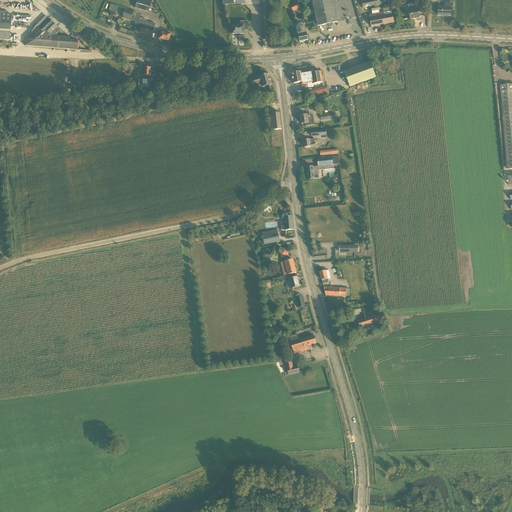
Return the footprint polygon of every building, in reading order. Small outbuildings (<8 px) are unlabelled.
[(137,0),(134,8),(149,12),(151,6),(144,4),(145,0),(137,0)] [(311,0),(318,26),(327,24),(328,25),(328,26),(330,26),(331,26),(331,25),(332,24),(332,23),(338,22),(333,0),(311,0)] [(444,7),(438,7),(438,15),(451,15),(452,3),(445,3),(444,7)] [(118,7),(110,4),(109,10),(116,13),(118,7)] [(420,18),(418,9),(415,10),(414,4),(408,5),(409,11),(411,19),(420,18)] [(122,18),(135,22),(135,23),(142,25),(140,33),(145,35),(147,27),(144,26),(146,20),(137,17),(137,16),(136,16),(138,13),(125,9),(122,18)] [(393,14),(392,14),(385,16),(384,12),(369,15),(371,27),(394,23),(393,14)] [(11,14),(0,13),(0,39),(9,40),(11,14)] [(27,39),(26,41),(25,46),(77,50),(78,41),(70,40),(70,37),(56,37),(56,32),(54,30),(57,27),(48,18),(27,39)] [(147,27),(145,35),(152,36),(154,29),(153,28),(154,25),(150,24),(151,21),(146,20),(144,26),(147,27)] [(243,25),(231,26),(231,27),(231,29),(232,29),(232,34),(244,34),(243,25)] [(308,40),(306,33),(305,33),(304,27),(301,28),(301,33),(298,34),(300,42),(302,42),(304,42),(304,41),(308,40)] [(160,32),(159,38),(164,39),(169,40),(170,34),(166,33),(160,32)] [(376,78),(372,67),(370,63),(345,72),(350,87),(376,78)] [(142,79),(155,80),(155,70),(152,70),(152,68),(150,68),(143,68),(142,79)] [(293,73),(292,75),(293,79),(292,80),(292,82),(293,82),(294,84),(301,82),(302,85),(307,84),(312,83),(313,85),(323,83),(322,77),(321,72),(318,72),(317,71),(316,70),(315,70),(293,73)] [(252,86),(255,85),(256,89),(263,87),(272,85),(269,75),(268,74),(260,76),(250,79),(252,86)] [(134,80),(134,85),(134,88),(141,88),(141,87),(151,87),(151,85),(149,85),(149,84),(146,84),(146,83),(142,83),(142,80),(134,80)] [(511,84),(500,85),(508,169),(511,168),(511,84)] [(326,87),(306,92),(307,98),(324,94),(325,95),(328,94),(326,87)] [(262,94),(263,99),(273,97),(272,91),(262,94)] [(328,110),(329,112),(320,114),(321,120),(336,118),(339,117),(339,115),(336,115),(335,109),(328,110)] [(269,114),(270,130),(282,129),(280,113),(269,114)] [(302,124),(306,123),(306,126),(306,127),(314,125),(312,118),(308,118),(307,115),(300,116),(302,124)] [(315,139),(310,140),(304,140),(305,148),(316,146),(315,139)] [(308,180),(313,179),(319,179),(318,171),(334,169),(333,165),(340,164),(339,156),(336,156),(332,156),(317,157),(318,166),(307,168),(308,172),(306,173),(307,175),(308,175),(308,180)] [(292,216),(284,217),(285,222),(281,223),(282,230),(286,229),(286,230),(294,230),(292,216)] [(262,233),(264,245),(280,242),(277,230),(262,233)] [(261,250),(263,257),(274,254),(273,248),(261,250)] [(283,248),(280,251),(280,256),(285,258),(288,254),(288,250),(283,248)] [(293,260),(285,262),(281,263),(284,276),(296,273),(293,260)] [(320,272),(323,284),(329,283),(326,271),(320,272)] [(297,277),(294,278),(293,274),(284,276),(286,281),(290,280),(292,288),(300,286),(299,285),(300,285),(299,282),(298,282),(297,277)] [(326,296),(346,297),(346,289),(324,287),(326,296)] [(296,298),(299,308),(305,306),(303,296),(296,298)] [(379,314),(362,319),(358,321),(361,332),(366,330),(365,327),(382,322),(379,314)] [(310,349),(309,346),(316,343),(314,336),(291,342),(294,354),(310,349)] [(288,375),(300,372),(298,366),(287,369),(288,375)]
